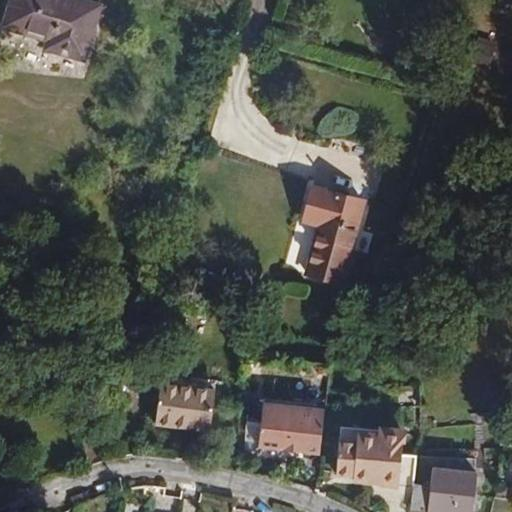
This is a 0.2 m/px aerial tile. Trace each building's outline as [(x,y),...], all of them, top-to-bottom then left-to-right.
[(97,9),(66,0),(14,0),(6,25),(51,39),(49,47),(82,58),(97,9)] [(495,41),(479,36),(471,61),(489,67),(496,46),(495,41)] [(365,200),(313,186),(304,221),(320,226),(306,273),(342,283),(365,200)] [(185,379),(163,375),(155,423),(209,431),(215,392),(184,387),(185,379)] [(460,383),(420,385),(421,406),(461,404),(460,383)] [(321,454),(326,411),(264,404),(263,409),(259,447),(284,450),(284,444),(304,446),(303,452),(321,454)] [(259,447),(263,409),(250,408),(245,451),(258,453),(259,447)] [(416,455),(403,454),(406,435),(341,427),(336,472),(354,474),(354,478),(382,481),(382,484),(413,487),(413,483),(416,455)] [(284,444),(284,450),(303,452),(304,446),(284,444)] [(416,455),(413,483),(431,485),(433,468),(474,472),(476,450),(417,444),(416,455)] [(413,487),(410,511),(415,511),(473,511),(477,473),(474,472),(433,468),(431,485),(413,483),(413,487)] [(511,499),(511,488),(498,487),(496,497),(511,499)]
